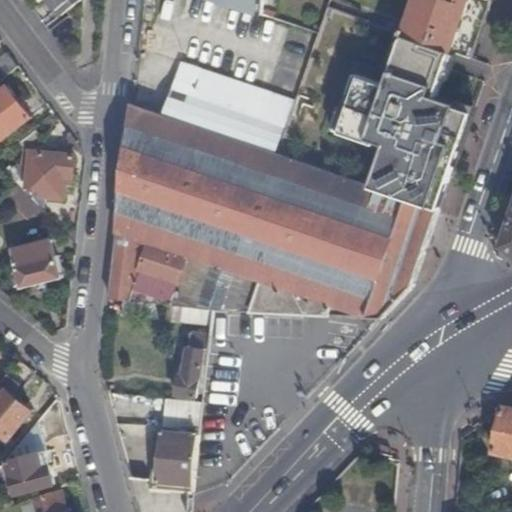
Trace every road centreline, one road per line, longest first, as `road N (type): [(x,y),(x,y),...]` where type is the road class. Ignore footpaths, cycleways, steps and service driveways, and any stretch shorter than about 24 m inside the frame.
road 1 (residential): [(85,388),(116,112)]
road 2 (primary): [(256,511),(348,410),(447,328)]
road 3 (residential): [(511,125),(447,328)]
road 4 (residential): [(447,328),(429,511)]
road 5 (residential): [(116,112),(78,99),(1,0)]
road 6 (residential): [(120,511),(85,388)]
